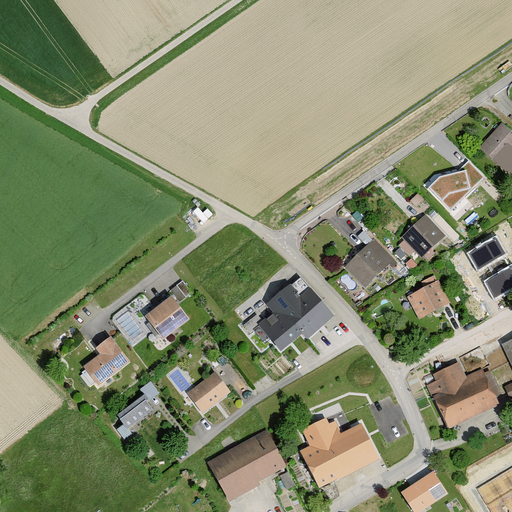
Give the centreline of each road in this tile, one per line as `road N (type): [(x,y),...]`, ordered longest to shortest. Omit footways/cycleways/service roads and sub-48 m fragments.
road 1 (residential): [(280,241),(511,81)]
road 2 (track): [(234,213),(0,80)]
road 3 (track): [(65,120),(239,0)]
road 4 (residential): [(330,511),(419,461),(425,445),(394,375)]
road 5 (residential): [(394,375),(280,241)]
road 6 (unknown): [(251,403),(210,339),(192,247)]
road 7 (residential): [(394,375),(511,306)]
